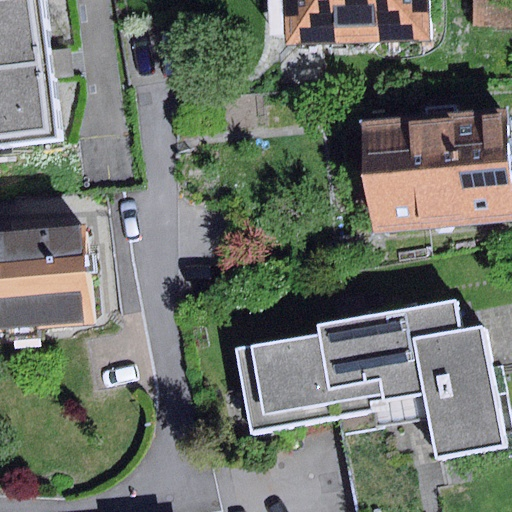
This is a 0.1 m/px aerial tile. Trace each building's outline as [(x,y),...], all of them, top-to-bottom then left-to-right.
[(47,0),(0,0),(0,150),(65,143),(47,0)] [(432,0),(286,0),(289,47),(434,41),(432,0)] [(511,125),(375,133),(381,235),(511,227),(511,125)] [(84,227),(0,233),(0,332),(92,324),(84,227)] [(322,335),(239,351),(254,432),(377,408),(381,428),(433,418),(441,459),(508,446),(485,328),(463,332),(457,300),(320,326),(322,335)]
